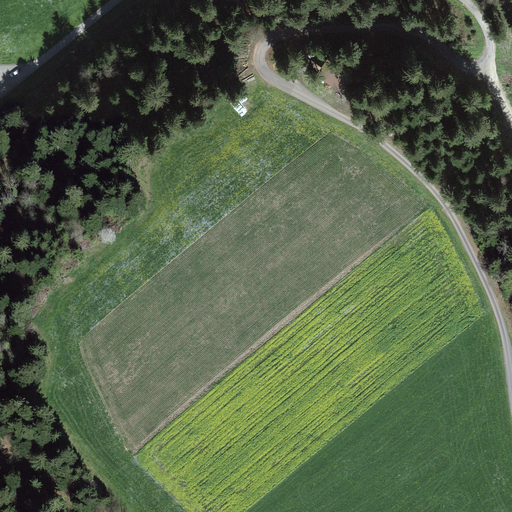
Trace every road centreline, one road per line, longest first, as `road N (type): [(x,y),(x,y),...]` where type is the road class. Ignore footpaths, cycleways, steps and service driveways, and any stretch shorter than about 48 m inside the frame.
road 1 (track): [(511,385),(489,290),(444,202),(377,138),(276,80),(259,60),(266,41),(278,36),(396,29),(419,34),(456,67),(470,69),(489,55),(490,37),(464,0)]
road 2 (residential): [(116,0),(0,92)]
